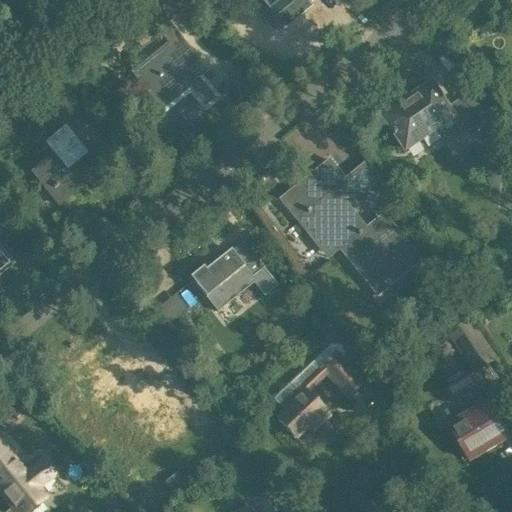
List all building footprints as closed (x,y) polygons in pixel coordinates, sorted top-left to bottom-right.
[(149,0),(165,20),(185,4),(181,0),(149,0)] [(255,0),(281,31),(309,8),(302,0),(255,0)] [(198,59),(190,49),(169,23),(158,31),(171,46),(136,73),(165,109),(190,89),(205,107),(214,99),(188,67),(198,59)] [(468,96),(446,111),(430,86),(381,119),(391,133),(389,134),(392,138),(394,137),(404,152),(451,120),(461,135),(484,120),(468,96)] [(45,144),(53,155),(31,173),(58,206),(81,187),(76,181),(87,172),(77,160),(84,154),(64,129),(45,144)] [(282,199),(297,221),(301,217),(320,246),(325,242),(361,296),(385,276),(392,286),(412,270),(378,220),(356,238),(334,205),(349,192),(329,161),(312,175),(316,179),(306,187),(303,182),(282,199)] [(203,268),(190,279),(206,299),(207,299),(218,313),(254,284),(265,297),(278,286),(264,268),(273,261),(253,236),(244,243),(243,243),(232,252),(231,251),(206,271),(203,268)] [(491,256),(478,264),(497,296),(510,288),(491,256)] [(446,305),(455,318),(464,311),(456,298),(446,305)] [(496,358),(470,320),(448,335),(474,373),(496,358)] [(70,375),(66,378),(104,424),(108,422),(139,397),(148,408),(157,401),(159,404),(163,401),(153,389),(148,393),(138,381),(143,377),(113,340),(109,342),(112,346),(72,378),(70,375)] [(341,349),(340,348),(339,348),(338,347),(337,347),(335,346),(332,346),(331,347),(330,347),(330,348),(329,348),(328,349),(309,366),(310,367),(319,376),(320,376),(323,376),(326,376),(347,399),(362,385),(340,362),(342,361),(343,359),(343,358),(343,356),(344,355),(343,354),(343,353),(343,351),(342,350),(341,349)] [(494,420),(474,387),(463,368),(443,380),(465,418),(449,427),(470,462),(502,443),(490,423),(494,420)] [(310,434),(328,417),(303,389),(281,409),(285,414),(277,422),(293,439),(305,428),(310,434)] [(209,414),(187,432),(210,460),(232,442),(209,414)] [(233,417),(227,421),(237,433),(243,428),(233,417)] [(0,494),(13,510),(9,511),(30,511),(45,500),(38,491),(54,478),(42,463),(26,476),(0,443),(0,494)] [(177,474),(165,483),(173,493),(184,483),(177,474)]
